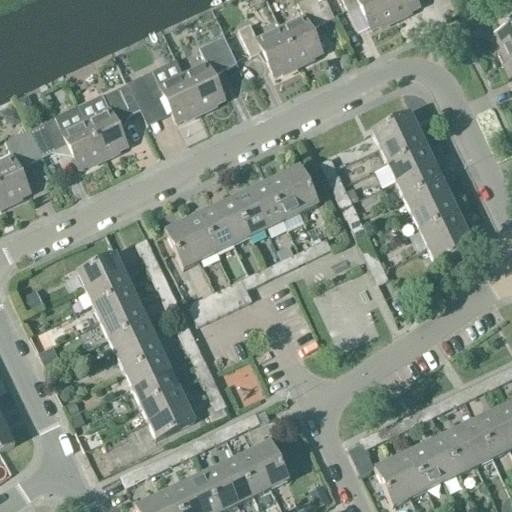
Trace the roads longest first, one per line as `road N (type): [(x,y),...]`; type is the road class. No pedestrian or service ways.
road 1 (residential): [(0,264),(393,71),(431,77),(443,89),(511,232)]
road 2 (residential): [(358,511),(311,411),(511,282)]
road 3 (residential): [(64,466),(0,321)]
